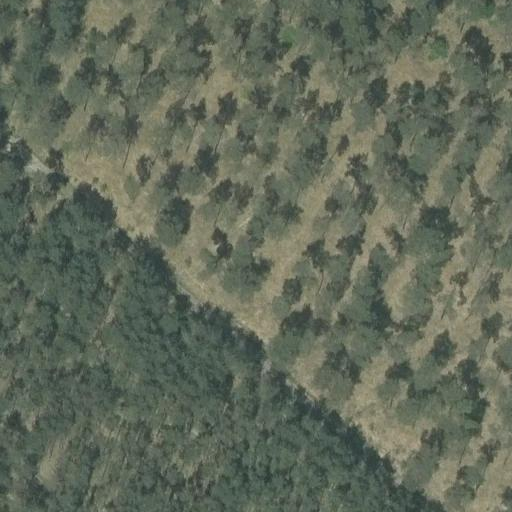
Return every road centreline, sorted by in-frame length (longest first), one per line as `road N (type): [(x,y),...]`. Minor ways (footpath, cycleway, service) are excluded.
road 1 (track): [(9,151),(409,511)]
road 2 (track): [(137,0),(0,162)]
